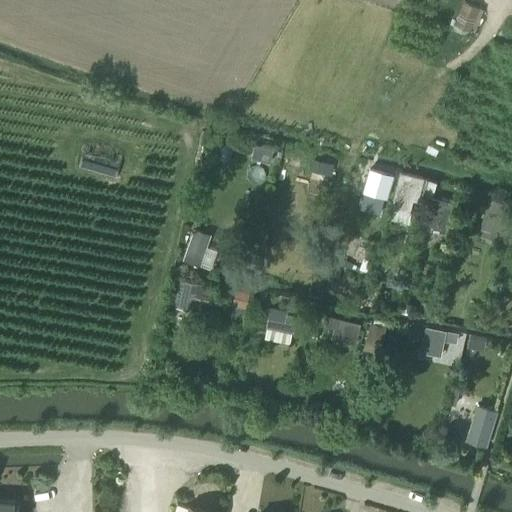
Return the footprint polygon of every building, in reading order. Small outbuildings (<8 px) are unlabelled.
[(464,1),(453,28),(472,35),(475,30),(472,28),(480,7),(464,1)] [(253,159),(270,163),(274,150),(256,145),(253,159)] [(96,153),(91,152),(87,174),(125,181),(129,159),(124,158),(125,154),(119,153),(119,157),(101,154),(102,150),(96,149),(96,153)] [(344,180),(347,163),(313,156),(308,180),(322,184),(324,175),(344,180)] [(370,168),(363,192),(387,199),(394,175),(370,168)] [(412,201),(418,202),(424,177),(401,171),(392,203),(395,203),(393,210),(409,214),(412,201)] [(443,222),(443,221),(449,201),(448,201),(450,194),(445,192),(447,185),(437,182),(426,216),(427,217),(424,226),(440,231),(443,222)] [(498,230),(506,202),(489,197),(481,226),(498,230)] [(193,231),(183,261),(200,266),(204,254),(207,255),(209,249),(206,248),(210,237),(193,231)] [(336,268),(327,289),(363,304),(372,283),(367,281),(369,277),(364,275),(362,279),(345,272),(347,268),(342,266),(340,270),(336,268)] [(203,283),(179,278),(172,306),(197,312),(203,283)] [(246,308),(250,297),(235,292),(231,304),(246,308)] [(294,311),(274,307),(270,326),(290,330),(294,311)] [(339,321),(333,346),(355,351),(363,316),(355,314),(353,324),(339,321)] [(362,358),(378,362),(387,326),(370,322),(362,358)] [(425,327),(420,352),(438,355),(443,331),(425,327)] [(310,330),(308,340),(317,342),(319,332),(310,330)] [(445,331),(443,341),(454,343),(456,333),(445,331)] [(300,372),(297,382),(307,384),(310,374),(300,372)] [(451,396),(449,403),(455,405),(457,398),(459,391),(453,389),(451,396)] [(485,445),(495,412),(477,407),(467,440),(485,445)] [(0,500),(0,511),(18,511),(19,501),(0,500)] [(173,511),(206,511),(176,502),(173,511)]
